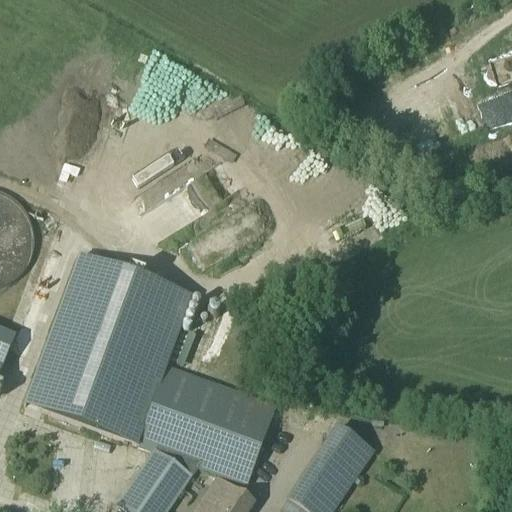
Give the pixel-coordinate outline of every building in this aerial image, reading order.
[(511,48),(486,60),(492,73),(511,64),(511,48)] [(511,84),(495,91),(503,111),(511,107),(511,84)] [(413,146),(431,143),(428,126),(411,129),(413,146)] [(368,165),(375,152),(335,128),(327,142),(368,165)] [(151,278),(199,261),(193,243),(144,260),(151,278)] [(76,260),(22,409),(134,450),(155,393),(162,376),(163,376),(191,302),(76,260)] [(0,368),(12,340),(0,335),(0,368)] [(163,376),(162,376),(155,393),(134,450),(134,451),(151,457),(114,510),(116,511),(169,511),(196,474),(245,492),(273,417),(163,376)] [(295,511),(334,511),(372,457),(335,431),(285,505),(295,511)] [(250,511),(253,508),(215,482),(195,511),(250,511)]
